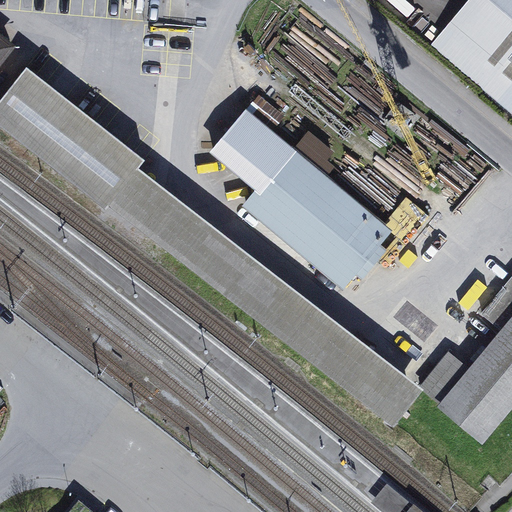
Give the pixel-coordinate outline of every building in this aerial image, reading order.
[(511,0),(485,0),(440,54),(511,113),(511,0)] [(0,59),(10,48),(0,40),(0,59)] [(145,161),(27,67),(0,101),(0,125),(105,210),(111,203),(140,166),(145,161)] [(260,190),(292,152),(250,117),(218,155),(260,190)] [(247,206),(343,285),(388,232),(292,152),(260,190),(247,206)] [(392,428),(422,391),(140,166),(111,203),(392,428)] [(511,279),(500,295),(506,300),(511,292),(511,279)] [(511,408),(511,292),(506,300),(500,295),(484,315),(504,331),(471,372),(450,356),(422,391),(485,441),(511,408)] [(378,503),(389,511),(403,511),(407,507),(388,491),(378,503)] [(93,511),(79,500),(68,511),(93,511)]
